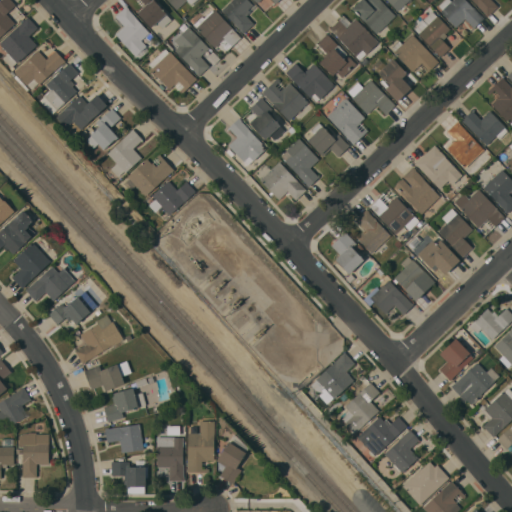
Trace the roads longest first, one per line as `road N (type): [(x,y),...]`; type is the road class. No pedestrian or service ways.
road 1 (residential): [(511,489),(56,0)]
road 2 (residential): [(511,33),(291,247)]
road 3 (residential): [(0,306),(65,392),(78,426),(87,511)]
road 4 (residential): [(212,511),(0,508)]
road 5 (residential): [(180,128),(318,0)]
road 6 (residential): [(511,258),(397,361)]
